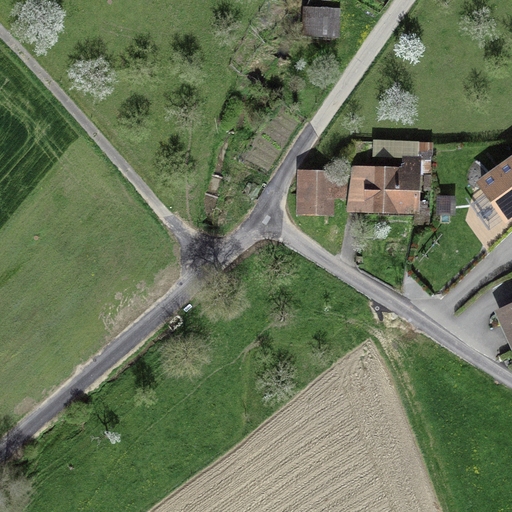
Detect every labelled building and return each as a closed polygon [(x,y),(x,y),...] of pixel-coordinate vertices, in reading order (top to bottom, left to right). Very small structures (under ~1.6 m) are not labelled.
[(340,39),(341,9),(302,9),(302,38),(340,39)] [(368,168),(350,167),(348,213),(419,216),(421,175),(431,176),(433,144),(369,141),(368,168)] [(511,223),(511,158),(476,184),(504,229),(511,223)] [(334,173),(297,172),(296,217),(334,217),(334,200),(346,201),(347,178),(334,178),(334,173)] [(435,218),(455,218),(456,196),(436,196),(435,218)] [(511,306),(494,314),(511,354),(511,306)]
